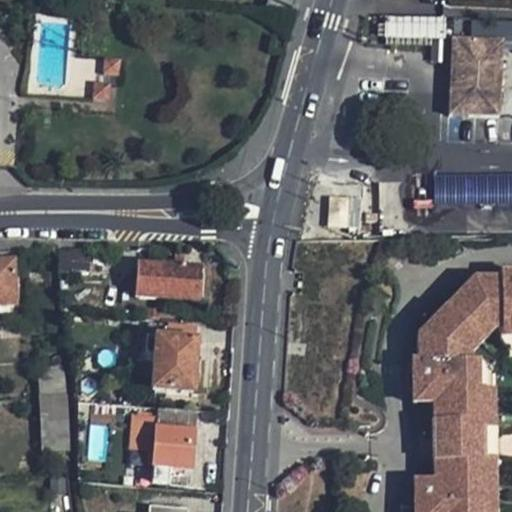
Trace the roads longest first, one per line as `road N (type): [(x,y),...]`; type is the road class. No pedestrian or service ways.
road 1 (primary): [(245,511),(270,240)]
road 2 (primary): [(279,195),(331,0)]
road 3 (residential): [(279,195),(131,211)]
road 4 (residential): [(131,211),(270,240)]
road 5 (residential): [(0,213),(131,211)]
